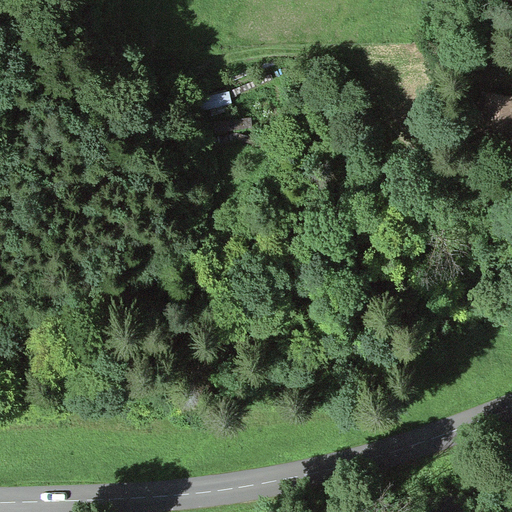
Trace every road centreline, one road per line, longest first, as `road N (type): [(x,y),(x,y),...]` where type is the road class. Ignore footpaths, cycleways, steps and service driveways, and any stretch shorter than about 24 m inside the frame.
road 1 (track): [(0,185),(57,184),(116,157),(164,61),(196,46),(236,42),(332,51),(370,73),(409,132),(455,157)]
road 2 (secondary): [(0,501),(241,486),(391,451),(511,407)]
road 3 (track): [(511,48),(491,60),(390,63),(370,73)]
